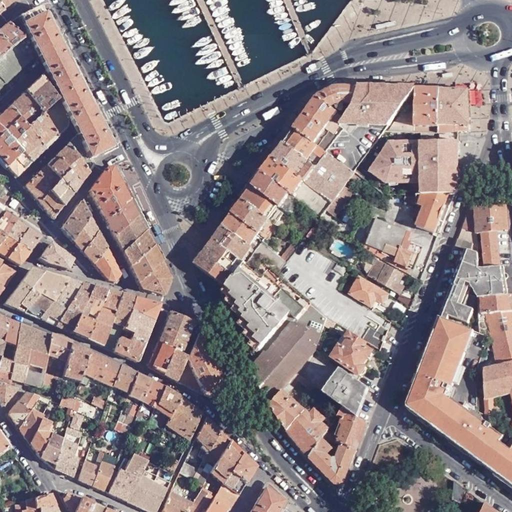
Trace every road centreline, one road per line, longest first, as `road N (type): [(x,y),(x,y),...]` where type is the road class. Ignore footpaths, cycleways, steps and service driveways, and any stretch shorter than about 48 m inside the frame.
road 1 (residential): [(379,413),(501,131)]
road 2 (residential): [(166,305),(132,294),(79,192),(99,164),(133,149)]
road 3 (secondary): [(188,284),(279,444)]
road 4 (secondary): [(160,144),(146,135),(79,0)]
road 5 (tertiary): [(138,370),(205,409),(267,469)]
road 6 (residential): [(511,506),(379,413)]
road 7 (tertiary): [(0,313),(138,370)]
road 8 (secondary): [(464,21),(442,36),(370,51),(330,71)]
road 9 (secondary): [(330,71),(474,55)]
road 10 (secondary): [(330,71),(219,127)]
